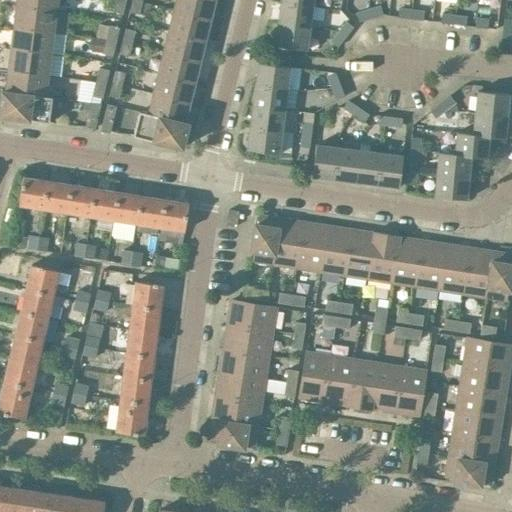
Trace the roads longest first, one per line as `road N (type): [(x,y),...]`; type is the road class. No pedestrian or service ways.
road 1 (residential): [(210,178),(454,215),(488,210),(511,180)]
road 2 (residential): [(173,467),(210,178)]
road 3 (residential): [(8,146),(210,178)]
road 4 (residential): [(372,498),(173,467)]
road 5 (residential): [(210,178),(248,0)]
road 6 (residential): [(138,461),(0,439)]
